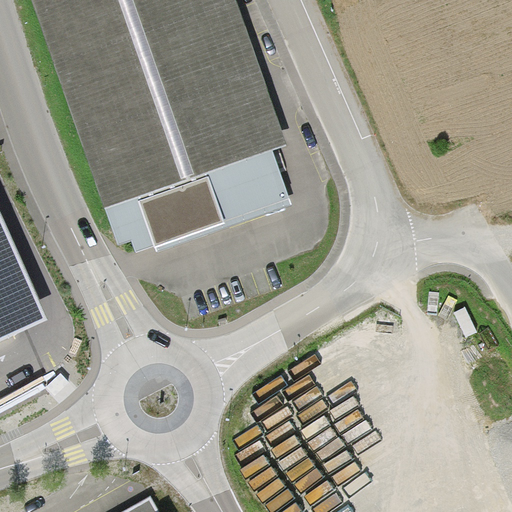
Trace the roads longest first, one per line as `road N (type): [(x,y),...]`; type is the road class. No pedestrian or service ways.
road 1 (unclassified): [(138,353),(65,215),(0,31)]
road 2 (residential): [(291,0),(375,193),(380,233)]
road 3 (unclassified): [(202,375),(342,293),(372,264),(380,233)]
road 4 (residential): [(380,233),(458,238),(477,250),(511,308)]
road 5 (unclassified): [(0,470),(111,424)]
